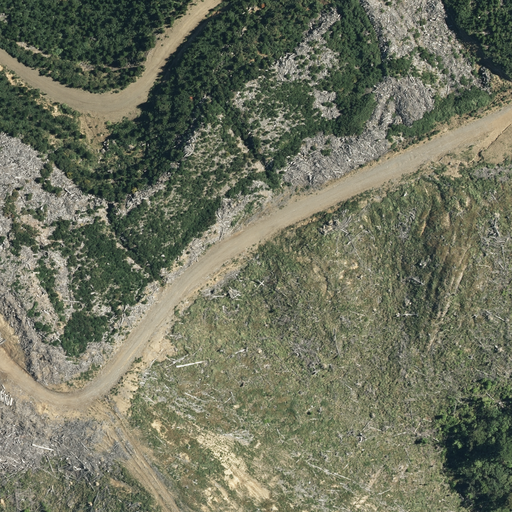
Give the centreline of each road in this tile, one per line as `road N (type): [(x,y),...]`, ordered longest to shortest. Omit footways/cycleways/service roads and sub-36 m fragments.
road 1 (track): [(511,104),(322,179),(227,199),(201,218),(179,262)]
road 2 (track): [(0,232),(136,278),(179,262)]
